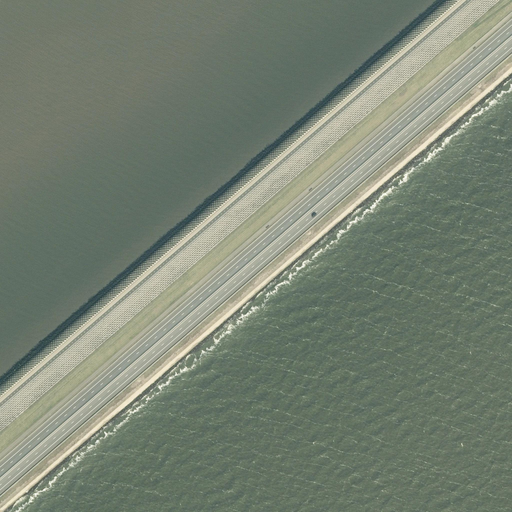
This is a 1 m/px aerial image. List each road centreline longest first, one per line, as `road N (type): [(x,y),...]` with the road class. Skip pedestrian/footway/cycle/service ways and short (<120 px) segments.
road 1 (motorway): [(511,27),(0,470)]
road 2 (motorway): [(0,485),(511,43)]
